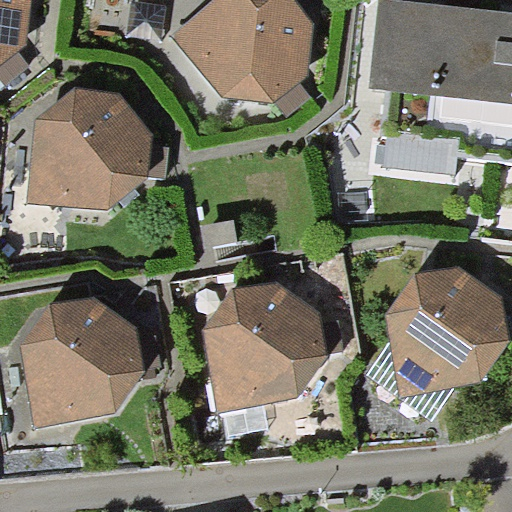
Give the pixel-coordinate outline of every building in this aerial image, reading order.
[(25,24),(24,3),(21,0),(0,0),(0,71),(21,58),(25,24)] [(304,54),(306,32),(287,0),(225,0),(170,37),(219,107),(268,109),(305,84),(304,54)] [(511,25),(491,23),(372,11),(363,94),(511,110),(511,25)] [(127,124),(108,104),(67,100),(23,132),(20,210),(100,217),(142,187),(142,142),(127,124)] [(477,289),(451,275),(411,286),(380,325),(391,396),(476,386),(508,356),(499,303),(477,289)] [(293,308),(269,294),(226,299),(200,336),(208,408),(287,404),(318,372),(315,321),(293,308)] [(109,324),(90,311),(44,316),(16,358),(25,428),(105,424),(138,378),(128,337),(109,324)]
